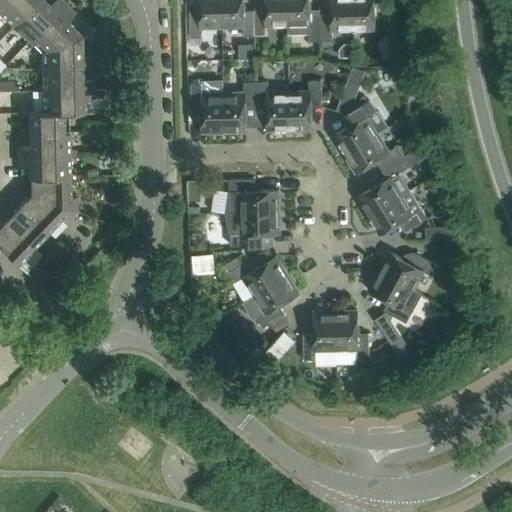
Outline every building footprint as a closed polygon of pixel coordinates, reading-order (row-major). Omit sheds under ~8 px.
[(0,12),(13,25),(36,0),(6,0),(0,7),(0,12)] [(29,40),(64,2),(62,0),(53,0),(50,4),(45,0),(36,0),(13,25),(29,40)] [(222,25),(221,0),(200,0),(200,10),(189,10),(190,36),(202,36),(201,26),(222,25)] [(242,0),(221,0),(222,25),(243,25),(243,35),(255,34),(255,9),(243,9),(242,0)] [(287,24),(286,0),(265,0),(266,8),(255,9),(255,34),(267,34),(267,24),(287,24)] [(308,0),(286,0),(287,24),(288,32),(308,32),(308,39),(320,39),(320,13),(309,14),(308,0)] [(353,29),(352,0),(330,0),(331,13),(320,13),(320,39),(332,39),(332,29),(353,29)] [(374,0),(352,0),(353,29),(375,28),(374,0)] [(71,9),(64,2),(29,40),(41,51),(41,67),(81,66),(93,66),(93,57),(81,57),(81,33),(63,17),(71,9)] [(353,65),(344,87),(355,92),(364,69),(353,65)] [(82,78),(81,66),(41,67),(41,89),(93,87),(93,78),(82,78)] [(202,82),(190,82),(191,108),(202,108),(203,131),(224,130),(223,92),(223,78),(202,79),(202,82)] [(309,89),(289,90),(289,129),(311,128),(310,105),(322,105),(321,79),(309,79),(309,89)] [(256,106),(256,80),(243,81),(244,91),(223,92),(224,130),(246,130),(245,106),(256,106)] [(289,129),(289,90),(268,90),(268,80),(256,80),(256,106),(267,106),(268,129),(289,129)] [(42,109),(28,110),(28,112),(68,111),(68,110),(83,110),(82,97),(93,97),(104,97),(104,87),(93,87),(41,89),(42,109)] [(333,134),(345,152),(378,132),(389,125),(388,124),(387,125),(379,111),(376,110),(369,98),(347,112),(342,115),(348,124),(333,134)] [(68,111),(28,112),(28,131),(69,131),(68,111)] [(69,153),(69,131),(28,131),(29,144),(17,145),(18,154),(69,153)] [(389,149),(378,132),(345,152),(356,170),(375,158),(382,168),(404,154),(397,144),(389,149)] [(69,174),(69,153),(18,154),(18,164),(29,164),(29,175),(69,174)] [(387,177),(357,195),(368,214),(410,188),(399,171),(410,164),(404,154),(382,168),(387,177)] [(70,195),(69,174),(29,175),(29,192),(76,210),(76,195),(70,195)] [(255,189),(255,178),(229,179),(229,191),(226,211),(279,210),(279,188),(255,189)] [(405,230),(427,216),(410,188),(368,214),(380,232),(399,220),(405,230)] [(76,210),(29,192),(18,204),(48,232),(62,216),(66,220),(76,210)] [(48,232),(18,204),(10,213),(2,205),(0,206),(0,216),(33,247),(48,232)] [(280,232),(279,210),(226,211),(230,232),(230,244),(257,243),(268,243),(268,232),(280,232)] [(33,247),(0,216),(0,247),(17,263),(33,247)] [(437,224),(424,224),(425,239),(437,238),(437,224)] [(389,251),(379,269),(414,288),(423,271),(432,276),(438,264),(415,252),(409,262),(389,251)] [(254,293),(288,272),(277,254),(257,266),(251,257),(241,263),(237,256),(225,264),(235,280),(243,275),(254,293)] [(64,264),(57,271),(67,281),(74,273),(64,264)] [(52,297),(67,281),(57,271),(53,267),(38,283),(52,297)] [(422,293),(414,288),(379,269),(368,289),(389,300),(383,310),(406,322),(422,293)] [(285,313),(279,303),(299,291),(288,272),(254,293),(265,311),(256,316),(263,326),(271,321),(285,313)] [(336,348),(335,309),(314,309),(314,332),(303,333),(303,359),(316,359),(316,348),(336,348)] [(357,309),(335,309),(336,348),(356,348),(357,358),(369,358),(369,331),(357,331),(357,309)] [(289,320),(285,313),(271,321),(276,329),(289,320)]
